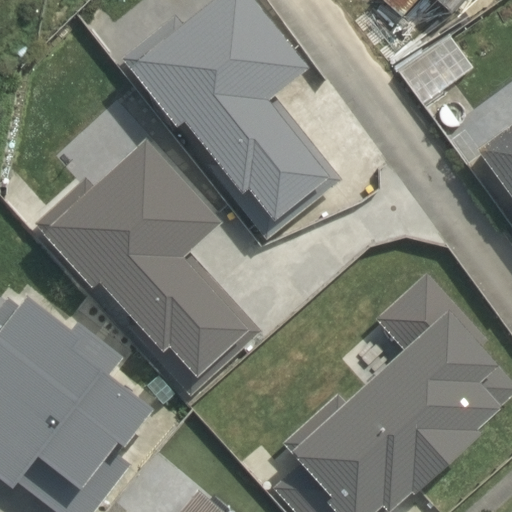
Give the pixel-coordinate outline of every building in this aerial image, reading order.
[(121,69),(135,85),(186,144),(196,135),(285,238),(346,185),(271,98),(306,69),(246,0),(232,0),(187,39),(174,24),(121,69)] [(490,0),(436,0),(467,27),(490,0)] [(511,137),(479,162),(511,205),(511,137)] [(180,359),(209,394),(267,345),(192,255),(223,229),(161,155),(56,244),(164,372),(180,359)] [(490,386),(505,374),(435,285),(383,326),(415,367),(351,417),(338,401),(278,448),(328,511),(421,511),(488,460),(470,437),(507,407),(490,386)] [(84,511),(164,412),(27,303),(0,336),(0,498),(16,511),(19,511),(32,497),(50,511),(84,511)] [(193,511),(221,511),(204,498),(193,511)]
